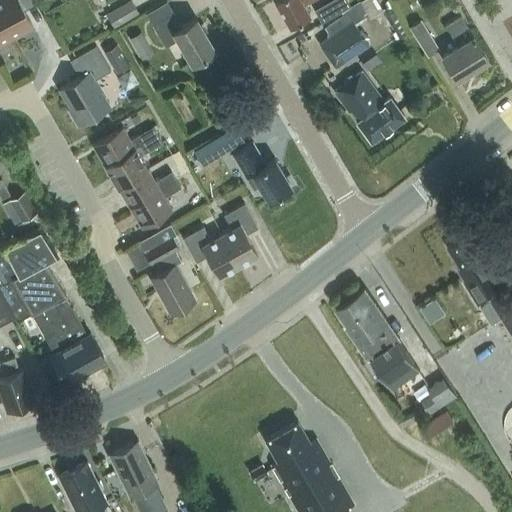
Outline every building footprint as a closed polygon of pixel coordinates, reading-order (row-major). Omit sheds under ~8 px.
[(0,0),(0,16),(11,38),(33,26),(18,0),(0,0)] [(127,0),(106,13),(114,27),(139,12),(131,0),(127,0)] [(304,4),(310,0),(276,0),(291,26),(310,15),(304,4)] [(354,22),(365,14),(357,3),(324,26),(326,30),(326,36),(319,41),(336,66),(369,44),(354,22)] [(152,24),(153,25),(165,47),(178,39),(192,62),(215,49),(196,17),(181,26),(173,12),(152,24)] [(387,17),(399,36),(407,31),(396,12),(387,17)] [(457,42),(441,52),(456,75),(459,73),(460,75),(469,70),(468,68),(488,55),(461,13),(445,23),(457,42)] [(0,44),(11,38),(0,16),(0,44)] [(426,56),(439,48),(421,18),(408,26),(426,56)] [(129,37),(141,58),(153,51),(140,30),(129,37)] [(104,50),(117,72),(130,63),(117,42),(104,50)] [(69,109),(78,125),(110,106),(94,80),(111,70),(96,45),(75,57),(85,73),(60,88),(71,107),(69,109)] [(371,138),(404,114),(390,94),(384,99),(362,69),(361,69),(336,87),(337,88),(335,89),(348,108),(351,106),(359,118),(357,119),(371,138)] [(104,164),(157,132),(152,124),(130,137),(122,124),(92,142),(104,164)] [(194,150),(202,164),(243,140),(235,126),(194,150)] [(117,184),(147,166),(139,154),(162,140),(157,132),(104,164),(117,184)] [(232,151),(253,187),(260,183),(268,197),(292,182),(275,155),(265,162),(252,139),(232,151)] [(129,205),(175,177),(171,169),(154,179),(147,166),(117,184),(129,205)] [(175,177),(129,205),(141,226),(172,208),(164,195),(180,186),(175,177)] [(0,195),(1,198),(9,194),(1,178),(0,178),(0,195)] [(3,201),(18,230),(40,217),(25,189),(3,201)] [(220,231),(237,262),(257,251),(243,226),(254,220),(243,200),(222,211),(230,225),(220,231)] [(174,263),(181,259),(174,247),(178,245),(171,234),(175,232),(169,221),(138,239),(150,261),(159,256),(164,266),(150,274),(171,311),(193,298),(174,263)] [(237,262),(220,231),(209,236),(202,223),(181,235),(193,255),(204,249),(218,273),(237,262)] [(0,279),(1,282),(0,282),(0,285),(18,320),(32,313),(53,351),(50,353),(66,379),(84,369),(86,373),(107,362),(90,332),(87,333),(65,295),(66,294),(44,259),(55,254),(40,226),(0,247),(0,279)] [(511,333),(511,283),(508,286),(497,268),(494,269),(481,248),(478,249),(468,233),(447,245),(461,267),(458,269),(465,280),(464,281),(479,306),(491,298),(511,333)] [(0,324),(13,317),(16,321),(18,320),(0,285),(0,324)] [(390,321),(390,320),(366,286),(337,307),(348,323),(347,324),(368,354),(370,353),(394,388),(422,369),(390,321)] [(0,388),(7,408),(34,398),(23,367),(19,369),(14,354),(0,358),(0,371),(1,374),(0,374),(0,388)] [(438,409),(466,392),(455,375),(427,393),(438,409)] [(311,439),(298,418),(266,437),(279,458),(272,462),(301,511),(335,511),(355,501),(317,436),(311,439)] [(155,484),(159,482),(139,439),(109,453),(129,496),(132,494),(140,511),(160,511),(167,509),(155,484)] [(107,511),(106,509),(103,502),(108,500),(101,486),(104,484),(101,478),(97,478),(87,458),(58,473),(77,511),(82,511),(86,510),(86,511),(107,511)] [(268,470),(263,462),(251,469),(256,477),(268,470)]
